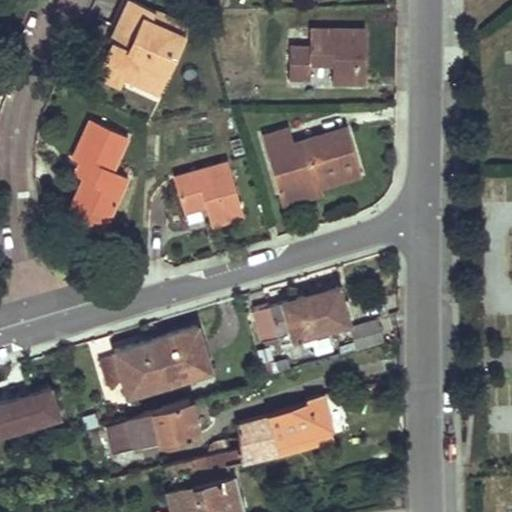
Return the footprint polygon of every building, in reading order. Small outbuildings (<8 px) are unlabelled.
[(121,75),(157,90),(187,25),(131,0),(126,0),(114,28),(123,32),(118,42),(109,38),(101,57),(124,67),(121,75)] [(126,0),(119,0),(107,26),(114,28),(126,0)] [(289,46),(287,77),(308,77),(309,62),(331,63),(331,82),(363,82),(364,28),(309,27),(308,46),(289,46)] [(123,32),(114,28),(109,38),(118,42),(123,32)] [(124,67),(101,57),(94,73),(116,84),(121,75),(124,67)] [(69,203),(107,219),(126,177),(110,169),(126,136),(88,118),(70,157),(76,159),(87,165),(82,178),(69,203)] [(318,186),(360,173),(346,125),(304,138),(306,143),(293,146),(291,140),(287,127),(260,135),(278,192),(317,180),(318,186)] [(76,159),(69,172),(82,178),(87,165),(76,159)] [(205,205),(211,225),(243,215),(227,161),(173,176),(182,211),(205,205)] [(317,180),(278,192),(282,204),(320,192),(318,186),(317,180)] [(107,219),(69,203),(63,215),(101,232),(107,219)] [(336,284),(303,294),(304,297),(337,288),(336,284)] [(303,294),(250,311),(260,340),(276,336),(278,341),(346,322),(337,288),(304,297),(303,294)] [(347,326),(355,348),(382,340),(376,317),(347,326)] [(166,381),(209,369),(196,324),(154,336),(166,381)] [(125,393),(166,381),(154,336),(111,349),(113,353),(97,359),(105,385),(120,380),(125,393)] [(330,337),(313,338),(314,354),(331,352),(330,337)] [(269,345),(255,349),(263,375),(276,371),(269,345)] [(50,386),(0,399),(0,432),(58,415),(50,386)] [(164,487),(169,511),(240,511),(231,471),(229,471),(226,462),(231,461),(276,450),(274,443),(331,427),(320,393),(305,396),(305,400),(235,420),(237,435),(238,446),(226,448),(204,453),(186,458),(188,470),(192,481),(164,487)] [(125,416),(132,447),(159,441),(196,432),(186,396),(173,401),(124,415),(125,416)] [(125,416),(103,423),(112,452),(132,447),(125,416)] [(210,440),(204,453),(226,448),(224,437),(210,440)]
